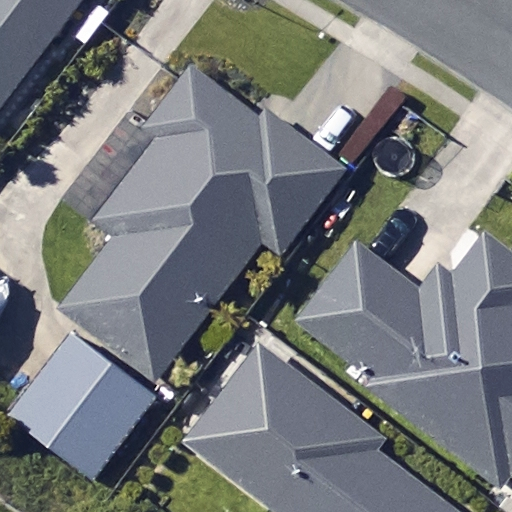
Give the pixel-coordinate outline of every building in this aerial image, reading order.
[(0,0),(0,136),(99,0),(0,0)] [(272,129),(204,76),(153,142),(137,130),(77,207),(125,245),(70,315),(161,385),(271,244),(291,259),(353,179),(278,121),(272,129)] [(511,249),(491,234),(436,307),(367,255),(309,332),(381,386),(375,394),(496,486),(511,484),(511,249)] [(165,410),(82,341),(18,418),(101,487),(165,410)] [(390,445),(273,353),(196,452),(273,511),(456,511),(383,455),(390,445)]
